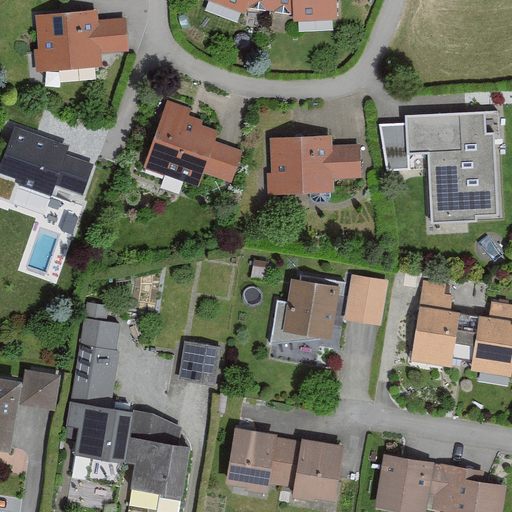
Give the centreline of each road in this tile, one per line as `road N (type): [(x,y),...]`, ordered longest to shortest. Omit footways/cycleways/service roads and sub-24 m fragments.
road 1 (residential): [(160,0),(164,48),(250,89),(353,76),(394,0)]
road 2 (residential): [(370,420),(511,444)]
